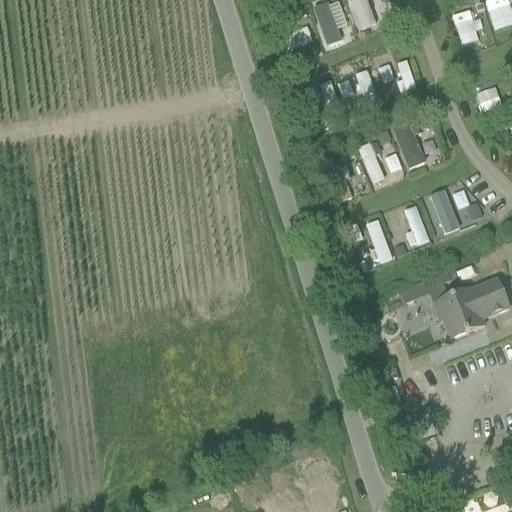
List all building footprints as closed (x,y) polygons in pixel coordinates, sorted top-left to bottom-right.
[(350,0),(359,34),(375,30),(367,0),(350,0)] [(481,8),(474,10),(476,16),(483,14),(481,8)] [(490,17),(495,33),(511,27),(511,26),(507,11),(490,17)] [(471,15),(455,17),(458,43),(474,41),(471,15)] [(286,18),(275,22),(278,30),(288,27),(286,18)] [(402,96),(414,93),(408,63),(396,66),(402,96)] [(369,74),(357,77),(365,111),(377,109),(369,74)] [(387,95),(378,97),(381,109),(390,107),(387,95)] [(356,117),(346,120),(350,129),(359,126),(356,117)] [(426,122),(417,126),(421,134),(430,131),(426,122)] [(317,128),(307,132),(310,141),(320,138),(317,128)] [(395,140),(409,174),(427,167),(413,133),(395,140)] [(384,138),(376,141),(380,149),(388,146),(384,138)] [(372,186),(384,181),(369,147),(357,152),(372,186)] [(330,160),(320,162),(323,172),(333,169),(330,160)] [(411,235),(406,237),(410,250),(429,243),(416,209),(403,214),(411,235)] [(475,212),(465,216),(470,230),(480,226),(475,212)] [(378,266),(392,261),(378,223),(364,228),(378,266)] [(402,249),(394,253),(398,262),(405,259),(402,249)] [(365,265),(359,268),(363,277),(369,274),(365,265)] [(496,282),(451,300),(432,308),(439,325),(433,328),(433,329),(442,325),(450,344),(484,330),(480,320),(487,317),(489,321),(508,313),(496,282)] [(425,289),(398,300),(403,311),(429,300),(425,289)] [(460,511),(511,511),(509,503),(480,511),(477,501),(459,506),(460,511)]
